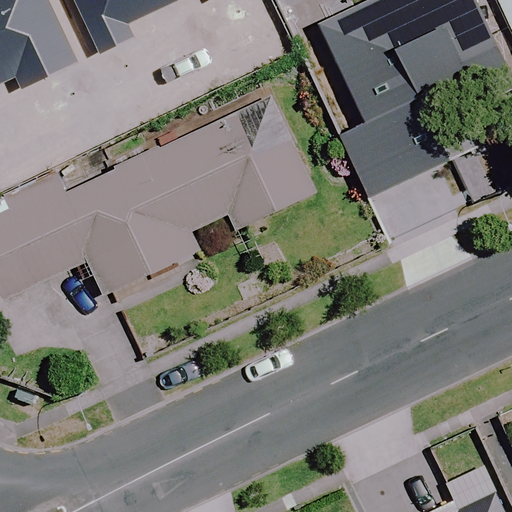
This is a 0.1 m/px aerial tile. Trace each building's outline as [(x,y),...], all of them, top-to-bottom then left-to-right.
[(84,69),(102,61),(81,16),(63,25),(50,0),(0,0),(0,137),(4,135),(27,183),(102,148),(83,108),(99,100),(84,69)] [(254,30),(241,0),(221,0),(215,3),(230,40),(254,30)] [(265,0),(272,16),(311,0),(265,0)] [(510,68),(476,0),(384,0),(319,32),(370,137),(510,68)] [(511,0),(493,0),(511,41),(511,0)] [(236,79),(205,13),(149,39),(181,105),(236,79)] [(314,195),(268,96),(63,193),(57,181),(4,206),(1,198),(0,198),(0,303),(84,264),(101,299),(198,253),(189,233),(225,215),(233,233),(314,195)]
